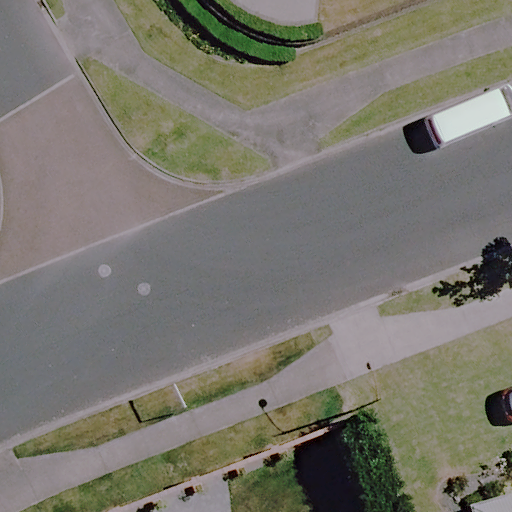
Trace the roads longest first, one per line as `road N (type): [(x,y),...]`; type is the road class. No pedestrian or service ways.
road 1 (residential): [(511,184),(137,314)]
road 2 (residential): [(0,68),(137,314)]
road 3 (residential): [(137,314),(0,370)]
